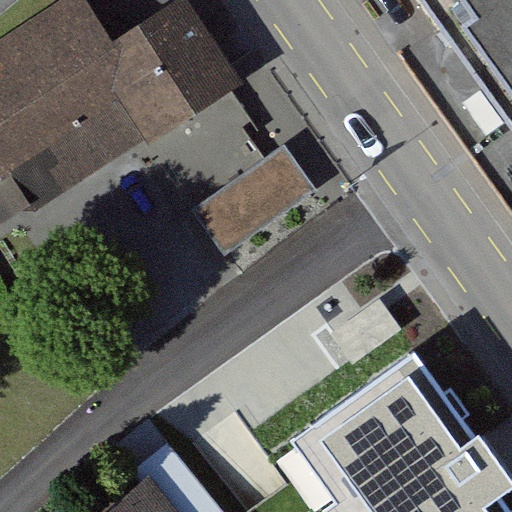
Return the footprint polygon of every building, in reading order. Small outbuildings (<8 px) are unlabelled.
[(0,239),(246,78),(194,0),(174,0),(118,37),(94,0),(66,0),(0,43),(0,239)] [(511,0),(435,0),(511,103),(511,0)] [(225,251),(316,188),(284,142),(193,205),(225,251)] [(507,428),(376,280),(208,428),(281,511),(303,511),(373,451),(420,505),(507,428)] [(190,511),(159,476),(119,511),(190,511)]
